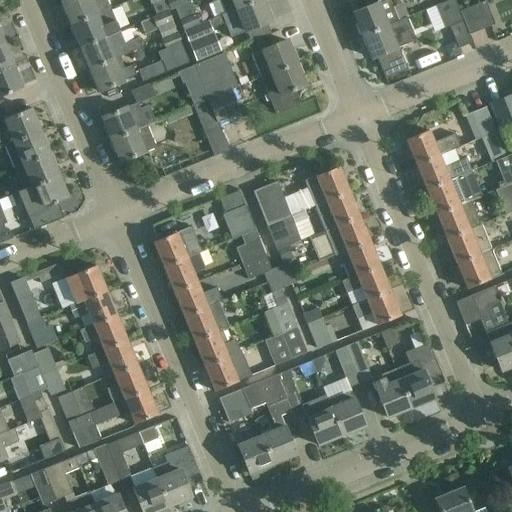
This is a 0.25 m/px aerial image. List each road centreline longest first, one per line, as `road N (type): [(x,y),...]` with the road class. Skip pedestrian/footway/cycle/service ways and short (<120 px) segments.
road 1 (residential): [(240,511),(114,215)]
road 2 (residential): [(480,417),(360,120)]
road 3 (residential): [(114,215),(360,120)]
road 4 (unclassified): [(257,511),(480,417)]
road 5 (residential): [(114,215),(26,0)]
road 6 (residential): [(360,120),(511,57)]
road 7 (residential): [(360,120),(311,0)]
road 8 (residential): [(0,263),(114,215)]
